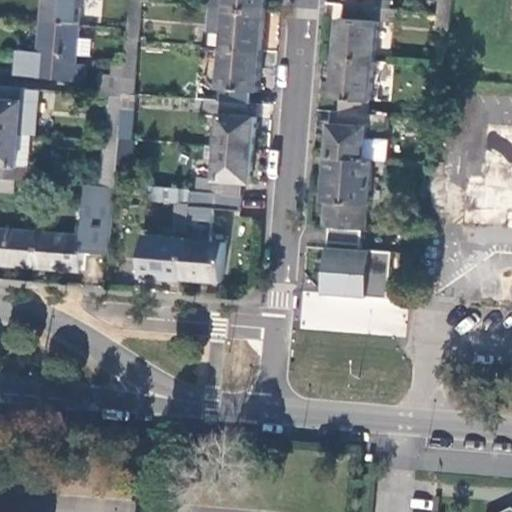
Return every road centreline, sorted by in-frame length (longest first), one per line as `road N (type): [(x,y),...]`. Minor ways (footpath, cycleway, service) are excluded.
road 1 (residential): [(303,0),(276,330)]
road 2 (tertiary): [(271,408),(511,431)]
road 3 (tertiary): [(193,403),(46,314),(0,310)]
road 4 (tertiary): [(0,387),(193,403)]
